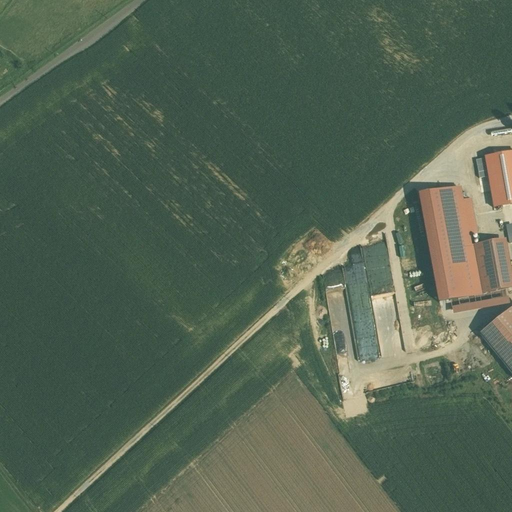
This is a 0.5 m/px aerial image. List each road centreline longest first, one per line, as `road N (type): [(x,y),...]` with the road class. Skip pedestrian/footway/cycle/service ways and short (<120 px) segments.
road 1 (track): [(511,119),(471,131),(56,511)]
road 2 (unclassified): [(0,101),(135,0)]
